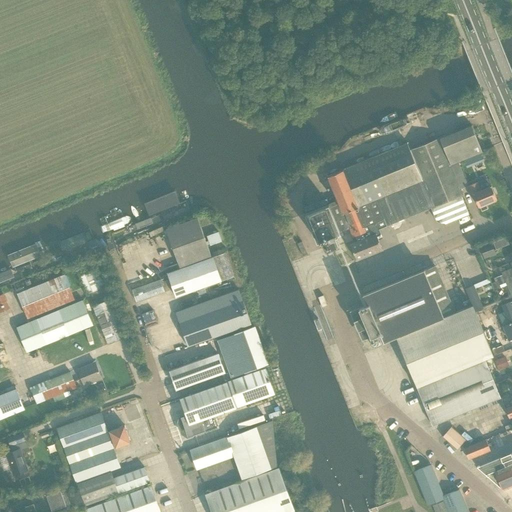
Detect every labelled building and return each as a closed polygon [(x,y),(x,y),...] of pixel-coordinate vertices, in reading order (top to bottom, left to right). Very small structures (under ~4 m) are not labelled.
[(471,126),(440,139),(461,189),(468,186),(459,162),(482,152),(471,126)] [(446,224),(469,214),(462,195),(463,194),(440,139),(412,151),(409,144),(330,177),(340,202),(309,215),(320,241),(324,239),(328,248),(340,243),(337,235),(351,229),(354,238),(357,237),(359,241),(351,245),(356,256),(358,260),(383,250),(379,238),(383,237),(381,234),(382,234),(377,222),(385,218),(388,226),(392,224),(395,230),(401,228),(404,219),(405,219),(432,207),(437,221),(446,224)] [(481,191),(477,182),(470,185),(479,207),(481,206),(482,211),(488,208),(486,204),(497,199),(492,186),(481,191)] [(143,218),(180,203),(174,186),(136,200),(143,218)] [(136,224),(128,203),(91,216),(99,238),(136,224)] [(166,268),(167,271),(211,255),(207,245),(210,244),(210,246),(222,241),(221,240),(218,232),(207,236),(209,241),(206,241),(197,216),(165,228),(178,263),(166,268)] [(57,253),(91,240),(84,219),(49,232),(57,253)] [(148,235),(161,230),(159,225),(146,230),(148,235)] [(0,251),(8,272),(49,257),(40,235),(0,249),(0,251)] [(494,253),(490,242),(479,246),(484,257),(494,253)] [(221,279),(234,275),(225,251),(212,256),(221,279)] [(500,281),(511,275),(511,251),(508,253),(511,262),(511,268),(503,272),(503,274),(498,277),(500,281)] [(211,255),(167,271),(168,272),(167,272),(172,287),(176,296),(221,279),(212,256),(211,256),(211,255)] [(400,344),(476,312),(473,306),(456,313),(436,266),(424,270),(425,271),(364,296),(368,305),(360,308),(372,338),(380,334),(383,342),(397,337),(400,344)] [(81,276),(88,293),(105,286),(98,269),(81,276)] [(18,294),(28,317),(75,298),(65,275),(18,294)] [(511,275),(500,281),(501,285),(507,282),(508,284),(511,294),(511,275)] [(166,291),(162,281),(161,279),(133,289),(137,302),(166,291)] [(251,322),(243,299),(239,289),(176,312),(179,322),(188,346),(251,322)] [(0,295),(0,311),(0,312),(10,308),(4,294),(0,295)] [(318,297),(322,307),(327,305),(324,295),(318,297)] [(478,295),(470,299),(473,306),(476,312),(484,308),(478,295)] [(84,300),(17,327),(27,352),(94,325),(84,300)] [(94,306),(108,343),(124,337),(109,300),(94,306)] [(505,311),(499,314),(504,326),(509,339),(511,338),(511,302),(510,303),(509,302),(502,305),(505,311)] [(476,312),(400,344),(418,388),(486,360),(485,360),(494,356),(476,312)] [(275,393),(265,365),(269,364),(255,326),(232,334),(246,372),(245,373),(246,375),(181,398),(187,415),(181,417),(179,423),(183,433),(188,436),(216,426),(212,415),(275,393)] [(502,344),(492,348),(495,354),(504,350),(502,344)] [(171,370),(177,389),(225,372),(218,353),(171,370)] [(506,357),(495,361),(498,371),(509,366),(506,357)] [(0,359),(0,387),(12,384),(3,358),(0,359)] [(486,360),(418,388),(433,425),(501,397),(486,360)] [(77,369),(84,386),(103,379),(96,361),(77,369)] [(71,372),(31,388),(37,402),(53,396),(69,390),(77,386),(71,372)] [(0,395),(0,417),(24,408),(17,389),(0,395)] [(101,412),(57,428),(71,465),(115,449),(114,447),(116,447),(131,442),(125,425),(110,430),(110,431),(108,432),(101,412)] [(235,455),(243,478),(271,468),(277,466),(273,421),(257,427),(191,450),(197,469),(235,455)] [(465,449),(473,445),(452,427),(443,437),(457,449),(461,445),(464,448),(465,449)] [(474,436),(480,434),(478,427),(472,429),(474,436)] [(30,450),(26,440),(23,432),(8,438),(11,445),(13,451),(6,454),(14,475),(28,469),(22,453),(30,450)] [(473,445),(465,449),(469,459),(491,451),(486,440),(473,445)] [(115,449),(71,465),(72,468),(73,472),(77,483),(121,467),(115,449)] [(511,452),(477,467),(503,490),(511,485),(511,452)] [(468,511),(457,487),(442,493),(431,465),(416,471),(428,502),(442,497),(448,511),(468,511)] [(119,492),(150,481),(145,467),(114,477),(112,471),(78,483),(86,506),(120,493),(119,492)] [(295,511),(295,510),(280,468),(206,494),(212,511),(295,511)] [(152,486),(77,511),(161,511),(153,490),(152,486)] [(46,496),(52,511),(70,504),(65,489),(46,496)] [(433,505),(435,511),(448,511),(444,501),(433,505)]
